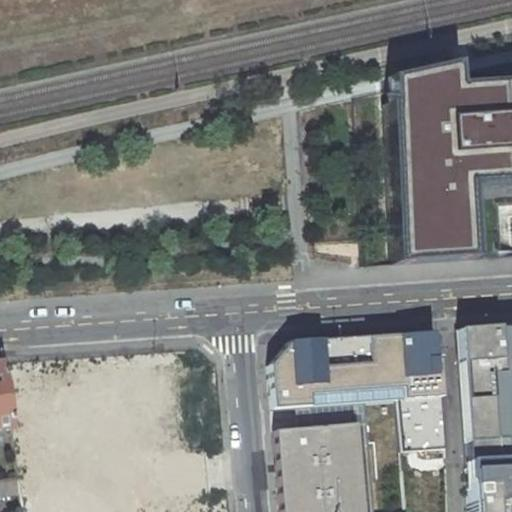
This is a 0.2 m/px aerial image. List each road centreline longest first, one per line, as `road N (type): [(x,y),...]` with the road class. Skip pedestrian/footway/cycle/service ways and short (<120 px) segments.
road 1 (residential): [(244,314),(511,297)]
road 2 (residential): [(0,335),(244,314)]
road 3 (residential): [(244,314),(259,511)]
